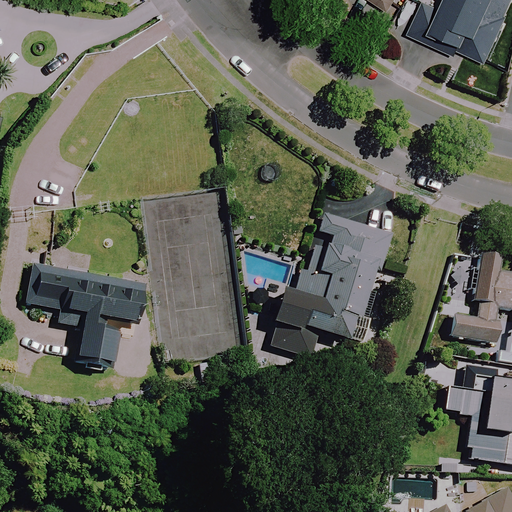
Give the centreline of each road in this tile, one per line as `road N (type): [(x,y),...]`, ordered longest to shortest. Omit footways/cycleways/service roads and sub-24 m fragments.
road 1 (residential): [(511,197),(413,170),(348,133),(289,93),(224,32)]
road 2 (residential): [(270,0),(374,84),(421,111),(511,141)]
